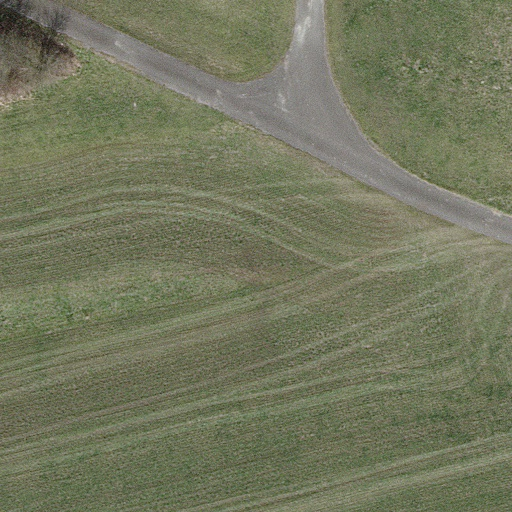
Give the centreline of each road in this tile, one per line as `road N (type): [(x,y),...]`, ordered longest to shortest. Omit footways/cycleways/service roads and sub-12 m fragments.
road 1 (track): [(317,143),(21,0)]
road 2 (track): [(317,143),(511,228)]
road 3 (track): [(310,0),(317,143)]
